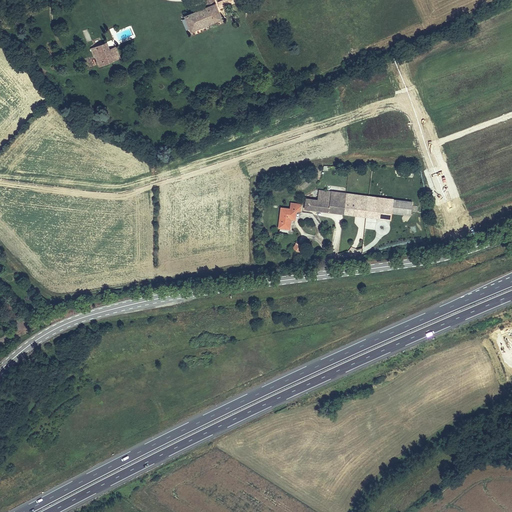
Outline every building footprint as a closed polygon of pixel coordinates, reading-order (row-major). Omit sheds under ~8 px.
[(204,0),(207,7),(185,16),(191,31),(221,18),(213,0),(204,0)] [(110,60),(105,49),(102,43),(93,48),(100,64),(110,60)] [(115,58),(110,47),(105,49),(110,60),(115,58)] [(312,189),(311,199),(308,198),(307,208),(330,211),(332,192),(312,189)] [(330,211),(335,212),(337,203),(338,193),(332,192),(330,211)] [(345,213),(381,218),(382,211),(384,199),(338,193),(337,203),(347,204),(345,213)] [(298,207),(307,208),(308,198),(299,197),(298,207)] [(384,199),(382,211),(402,213),(404,201),(384,199)] [(288,218),(289,209),(294,209),(294,203),(285,202),(284,208),(275,207),(273,226),(284,227),(285,217),(288,218)] [(337,203),(335,212),(345,213),(347,204),(337,203)] [(285,246),(292,251),(292,250),(296,244),(293,243),(289,240),(285,246)]
